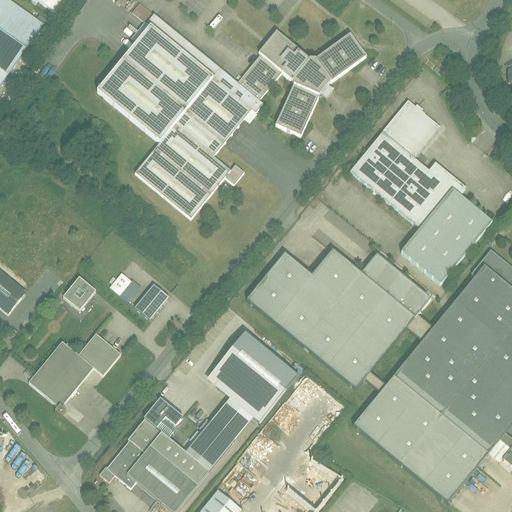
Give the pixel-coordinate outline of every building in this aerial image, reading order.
[(0,0),(0,87),(42,27),(2,0),(0,0)] [(33,0),(33,1),(56,17),(67,0),(33,0)] [(153,34),(103,97),(166,147),(141,178),(194,220),(229,177),(239,185),(247,174),(236,166),(231,172),(215,159),(255,110),(263,116),(269,108),(263,102),(286,74),(296,82),(300,85),(282,128),(305,138),(317,108),(322,93),(331,84),(362,61),(349,39),(315,62),(278,35),(260,58),(240,84),(218,66),(208,78),(153,34)] [(408,106),(351,177),(426,238),(405,264),(437,289),(492,221),(418,161),(442,132),(408,106)] [(475,283),(354,431),(447,507),(511,428),(511,272),(488,252),(467,277),(475,283)] [(282,258),(244,306),(355,393),(426,303),(376,264),(363,279),(331,254),(310,280),(282,258)] [(130,304),(142,290),(124,274),(111,288),(130,304)] [(0,277),(0,311),(7,317),(23,298),(0,277)] [(96,295),(79,281),(63,301),(80,314),(96,295)] [(135,311),(150,324),(168,301),(153,289),(135,311)] [(422,319),(412,333),(425,342),(435,328),(422,319)] [(162,399),(100,477),(108,484),(114,477),(131,490),(137,483),(173,511),(179,511),(253,419),(260,424),(300,373),(246,331),(206,382),(228,400),(186,453),(167,438),(184,416),(162,399)] [(60,346),(27,385),(58,411),(55,414),(60,419),(66,413),(60,408),(90,373),(99,380),(116,359),(91,338),(75,358),(60,346)] [(374,377),(371,385),(378,388),(381,380),(374,377)] [(311,462),(269,511),(319,511),(341,487),(311,462)] [(217,492),(200,511),(241,511),(217,492)]
